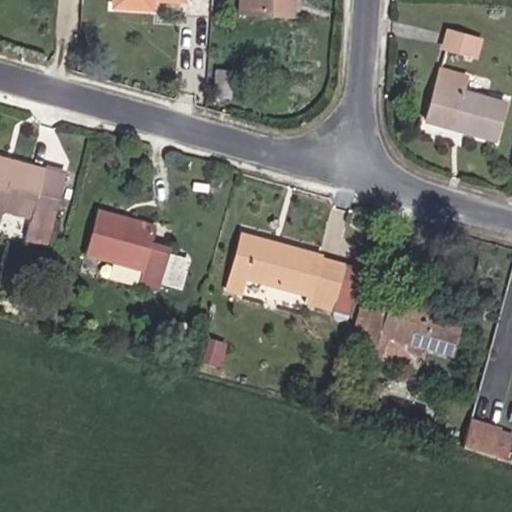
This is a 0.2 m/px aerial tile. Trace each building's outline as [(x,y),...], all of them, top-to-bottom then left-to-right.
[(443,36),(473,44),(477,29),(448,20),(443,36)] [(492,127),(502,92),(461,81),(465,65),(436,57),(423,108),(492,127)] [(0,142),(27,150),(29,142),(1,133),(0,136),(0,142)] [(39,217),(62,224),(80,156),(29,142),(27,150),(0,142),(0,195),(15,199),(17,191),(44,199),(39,217)] [(175,239),(157,235),(161,216),(125,206),(126,204),(102,198),(92,241),(150,256),(147,269),(187,279),(196,247),(175,242),(175,239)] [(312,287),(337,294),(348,252),(321,244),(321,241),(243,221),(229,274),(245,278),(250,261),(314,278),(312,287)] [(426,332),(458,340),(469,299),(399,281),(396,287),(384,284),(381,294),(368,291),(360,317),(369,319),(366,331),(371,332),(369,340),(420,354),(426,332)] [(474,435),(506,443),(511,420),(511,417),(481,408),(474,435)]
